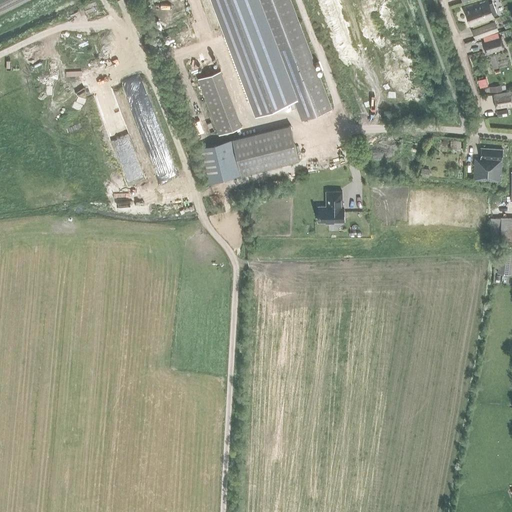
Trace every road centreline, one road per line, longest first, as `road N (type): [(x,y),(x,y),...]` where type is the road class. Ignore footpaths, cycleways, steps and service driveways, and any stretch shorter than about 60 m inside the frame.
road 1 (residential): [(484,133),(441,0)]
road 2 (unclassified): [(484,133),(355,129)]
